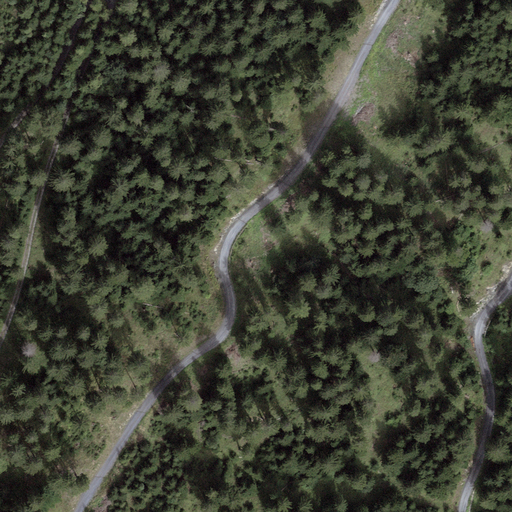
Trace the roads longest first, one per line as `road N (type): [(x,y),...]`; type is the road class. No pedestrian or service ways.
road 1 (track): [(396,0),(307,163),(229,239),(222,258),(225,325),(166,381),(80,511)]
road 2 (track): [(0,342),(63,126),(112,0)]
road 3 (track): [(463,511),(490,418),(479,329),(511,284)]
road 4 (track): [(88,0),(53,76),(0,150)]
